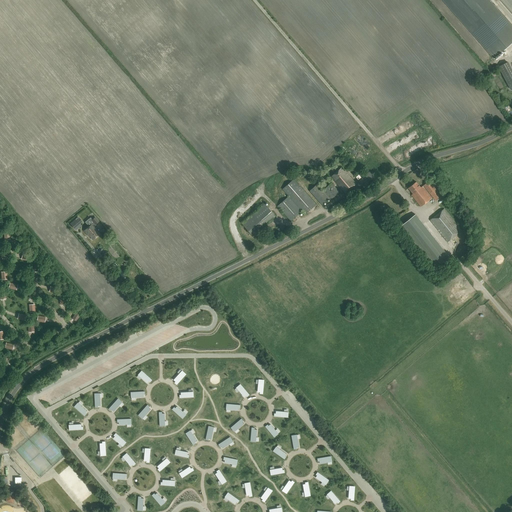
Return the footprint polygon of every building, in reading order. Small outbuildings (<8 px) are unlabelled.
[(442,0),(494,59),(511,42),(511,26),(489,0),(442,0)] [(511,0),(500,0),(511,13),(511,0)] [(511,88),(511,70),(507,62),(499,67),(510,89),(511,88)] [(356,184),(350,177),(344,171),(341,168),(331,176),(335,180),(334,180),(346,193),(356,184)] [(365,189),(376,179),(369,171),(358,181),(365,189)] [(289,196),(277,206),(291,221),(302,211),(305,215),(316,204),(300,186),(294,179),(282,189),(289,196)] [(436,201),(442,197),(429,181),(424,186),(436,201)] [(413,194),(412,195),(421,207),(432,198),(422,186),(421,188),(416,182),(408,188),(413,194)] [(330,200),(339,192),(332,183),(322,190),(317,185),(309,191),(322,205),(329,199),(330,200)] [(252,235),(275,215),(265,204),(242,224),(252,235)] [(447,242),(462,231),(444,209),(430,220),(447,242)] [(434,268),(449,257),(415,214),(401,225),(434,268)] [(74,229),(82,222),(78,217),(70,224),(74,229)] [(92,239),(99,234),(94,229),(97,226),(90,218),(85,222),(88,226),(84,230),(87,234),(88,234),(92,239)] [(71,318),(74,320),(75,320),(79,313),(75,311),(71,318)] [(142,371),(139,374),(143,378),(142,378),(147,383),(149,381),(150,382),(152,380),(142,371)] [(186,374),(183,371),(179,375),(179,374),(174,380),(176,381),(175,383),(177,385),(186,374)] [(241,384),(237,387),(240,391),(240,392),(244,397),(246,396),(247,397),(249,395),(241,384)] [(119,406),(118,405),(121,402),(118,398),(109,409),(111,411),(112,409),(114,411),(119,406)] [(82,406),(81,407),(77,403),(74,407),(85,416),(87,414),(85,413),(87,411),(82,406)] [(138,415),(142,418),(145,414),(146,415),(151,409),(149,408),(150,407),(148,405),(138,415)] [(182,418),(185,415),(182,411),(177,406),(175,408),(174,407),(172,409),(182,418)] [(231,427),(234,431),(238,428),(244,424),(242,422),(244,421),(242,419),(231,427)] [(274,437),(278,434),(275,430),(271,424),(269,426),(268,425),(265,427),(274,437)] [(193,434),(193,435),(190,431),(186,433),(193,445),(196,443),(195,442),(197,440),(193,434)] [(119,443),(119,442),(123,446),(126,442),(116,433),(114,435),(115,436),(113,438),(119,443)] [(229,444),(228,444),(233,441),(230,437),(219,444),(220,447),(221,446),(223,448),(229,444)] [(281,449),(280,450),(276,447),(273,451),(285,459),(286,456),(285,456),(286,453),(281,449)] [(127,453),(123,456),(127,460),(126,461),(131,466),(133,465),(134,466),(136,464),(127,453)] [(170,462),(167,459),(163,462),(157,466),(159,468),(158,469),(160,471),(170,462)] [(184,470),(184,471),(180,474),(183,478),(194,470),(192,468),(191,469),(190,466),(184,470)] [(219,480),(220,479),(223,484),(227,481),(219,470),(217,471),(218,472),(215,474),(219,480)] [(322,481),(326,484),(329,480),(318,472),(316,474),(317,475),(316,477),(322,481)] [(285,486),(286,487),(283,491),(287,494),(294,482),(292,481),(291,482),(289,480),(285,486)] [(272,491),(269,488),(266,492),(265,492),(261,498),(263,499),(262,500),(265,502),(272,491)] [(331,491),(328,494),(331,498),(331,499),(335,504),(337,502),(338,503),(340,501),(331,491)] [(228,492),(225,496),(230,499),(229,500),(235,504),(236,502),(238,503),(239,500),(228,492)] [(161,506),(164,503),(161,499),(162,498),(157,493),(155,495),(154,493),(152,495),(161,506)] [(15,496),(8,494),(6,501),(13,503),(15,496)]
